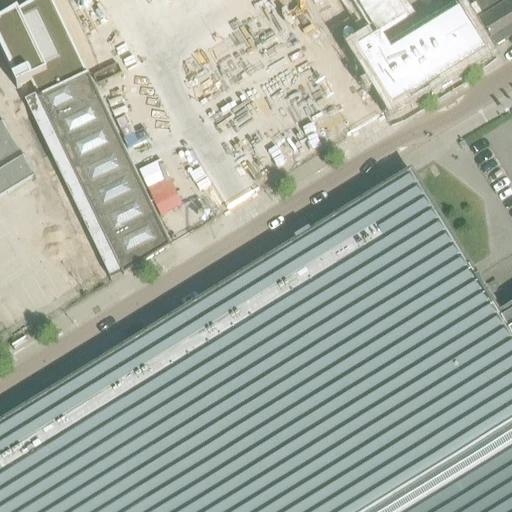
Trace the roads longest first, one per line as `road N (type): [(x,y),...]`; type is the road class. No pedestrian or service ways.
road 1 (unclassified): [(0,392),(393,150)]
road 2 (residential): [(310,0),(393,150)]
road 3 (unclassified): [(393,150),(511,77)]
